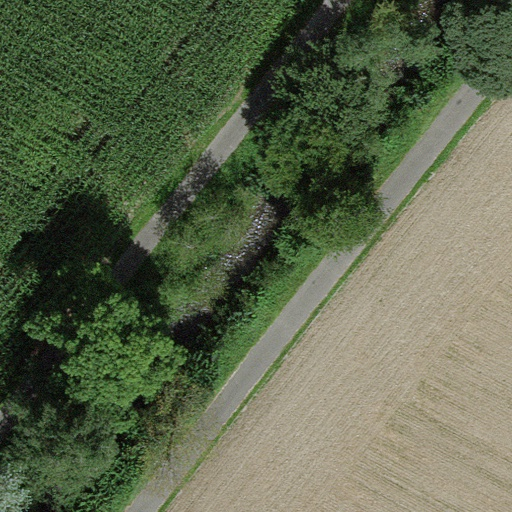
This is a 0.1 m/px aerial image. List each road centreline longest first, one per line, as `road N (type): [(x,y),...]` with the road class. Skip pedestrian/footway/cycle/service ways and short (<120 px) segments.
road 1 (track): [(511,39),(369,206),(134,511)]
road 2 (track): [(344,0),(0,437)]
